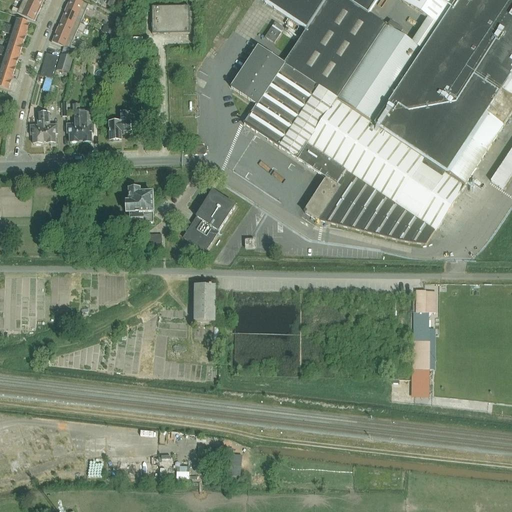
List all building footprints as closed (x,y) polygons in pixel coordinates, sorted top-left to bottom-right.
[(23,0),(22,3),(40,11),(44,0),(23,0)] [(76,0),(69,0),(66,9),(84,16),(87,9),(93,11),(94,7),(76,0)] [(116,3),(111,0),(109,0),(107,5),(113,9),(116,3)] [(463,192),(478,168),(511,115),(511,0),(404,0),(403,2),(410,7),(407,12),(416,17),(419,13),(428,19),(421,31),(416,38),(412,43),(400,35),(404,30),(391,21),(387,27),(369,15),(378,0),(259,0),(307,31),(290,57),(291,58),(286,66),(260,48),(233,89),(258,106),(245,126),(328,181),(305,215),(315,222),(400,242),(427,246),(436,232),(437,232),(463,192)] [(35,22),(40,11),(22,3),(19,10),(13,8),(12,11),(35,22)] [(153,35),(191,35),(190,7),(152,8),(153,35)] [(84,16),(66,9),(61,20),(85,30),(86,26),(80,24),(84,16)] [(5,24),(4,29),(27,36),(28,33),(27,33),(30,24),(16,20),(13,30),(10,29),(11,26),(5,24)] [(57,31),(74,39),(78,31),(83,33),(85,30),(61,20),(57,31)] [(274,45),(285,29),(276,23),(265,39),(274,45)] [(111,29),(105,27),(102,33),(108,35),(111,29)] [(26,39),(27,36),(4,29),(3,33),(8,35),(9,33),(12,34),(9,42),(23,47),(25,39),(26,39)] [(71,46),(74,39),(57,31),(52,42),(64,48),(75,52),(77,48),(71,46)] [(0,47),(0,51),(20,58),(21,55),(20,55),(23,47),(9,42),(6,51),(3,50),(4,48),(0,47)] [(64,48),(62,53),(73,58),(75,52),(64,48)] [(5,56),(2,64),(16,69),(18,61),(19,61),(20,58),(0,51),(0,56),(1,57),(2,55),(5,56)] [(125,64),(127,55),(117,53),(115,62),(125,64)] [(58,58),(47,55),(39,77),(51,81),(58,58)] [(73,58),(61,55),(56,70),(69,74),(73,58)] [(0,75),(14,80),(15,77),(13,76),(16,69),(2,64),(0,72),(0,75)] [(14,80),(0,75),(0,88),(9,91),(11,83),(13,83),(14,80)] [(82,144),(81,113),(81,106),(75,106),(75,126),(68,126),(68,136),(71,136),(72,144),(82,144)] [(150,106),(142,106),(142,119),(150,119),(150,106)] [(87,113),(81,113),(82,144),(93,143),(93,135),(94,135),(94,113),(87,113)] [(125,133),(132,133),(132,123),(131,123),(131,113),(122,114),(123,124),(110,124),(111,142),(123,142),(122,136),(125,136),(125,133)] [(45,145),(44,115),(39,115),(39,127),(32,127),(32,138),(34,138),(35,146),(45,145)] [(44,115),(45,145),(56,145),(56,136),(58,136),(58,126),(51,127),(50,115),(44,115)] [(205,156),(207,153),(207,149),(204,147),(199,147),(196,149),(196,153),(198,156),(205,156)] [(504,190),(511,177),(511,152),(492,183),(504,190)] [(144,224),(155,224),(154,194),(141,195),(141,191),(130,191),(131,204),(128,204),(129,207),(128,208),(128,211),(129,213),(129,215),(131,215),(131,221),(142,221),(141,215),(144,215),(144,224)] [(224,228),(223,228),(237,207),(214,193),(201,213),(187,235),(186,235),(183,240),(207,255),(210,250),(216,241),(216,240),(224,228)] [(151,248),(163,248),(163,236),(151,236),(151,248)] [(256,250),(256,241),(247,241),(246,250),(256,250)] [(195,323),(216,324),(217,287),(196,287),(195,323)] [(437,293),(419,293),(419,297),(413,297),(413,314),(418,314),(418,319),(426,319),(426,314),(437,314),(437,293)] [(413,342),(413,371),(423,371),(423,342),(426,342),(426,324),(414,324),(414,342),(413,342)] [(243,466),(243,455),(228,454),(228,466),(243,466)] [(177,468),(177,480),(190,480),(190,468),(177,468)]
